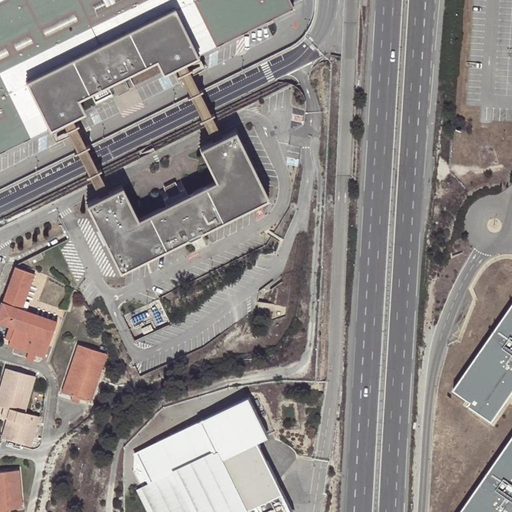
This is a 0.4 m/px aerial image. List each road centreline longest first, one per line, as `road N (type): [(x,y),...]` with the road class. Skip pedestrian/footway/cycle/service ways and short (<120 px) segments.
road 1 (unclassified): [(419,511),(434,362),(459,290),(487,246)]
road 2 (trunk): [(388,511),(406,234)]
road 3 (trunk): [(400,511),(406,234)]
road 4 (trunk): [(371,292),(351,511)]
road 5 (trunk): [(371,292),(362,511)]
road 6 (trunk): [(383,113),(371,292)]
road 7 (unclassified): [(411,127),(426,0)]
road 8 (trunk): [(411,127),(418,0)]
